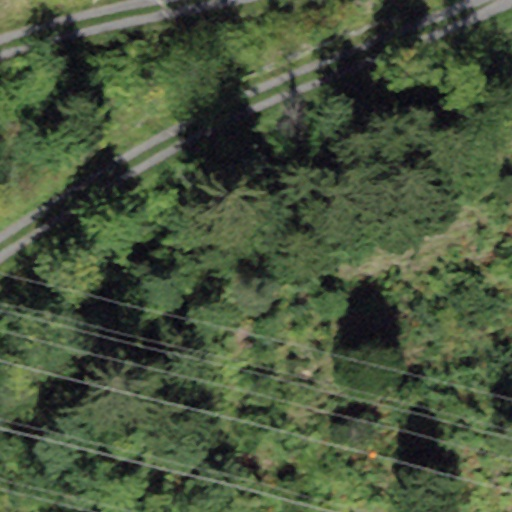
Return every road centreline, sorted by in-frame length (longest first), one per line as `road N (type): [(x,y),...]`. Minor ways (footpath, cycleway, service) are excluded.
road 1 (track): [(492,0),(227,111),(0,248)]
road 2 (track): [(0,46),(188,0)]
